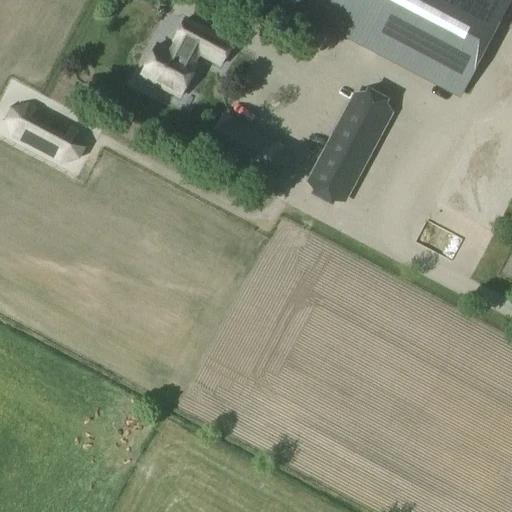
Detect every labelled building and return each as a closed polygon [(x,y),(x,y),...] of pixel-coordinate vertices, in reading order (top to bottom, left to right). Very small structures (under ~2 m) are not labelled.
[(509,0),(277,0),(460,96),(510,0),(509,0)] [(157,46),(140,78),(143,80),(141,84),(154,91),(157,87),(179,98),(201,57),(220,67),(231,45),(185,20),(168,52),(157,46)] [(412,186),(438,137),(436,136),(434,139),(393,118),(349,95),(351,91),(349,90),(324,139),(303,178),(296,192),(294,194),(296,195),(298,192),(383,236),(382,240),(384,241),(392,225),(412,186)] [(82,149),(77,134),(26,107),(11,112),(5,121),(10,137),(61,164),(77,159),(82,149)] [(288,157),(233,128),(221,121),(213,135),(201,159),(213,166),(268,195),(281,171),(288,157)]
